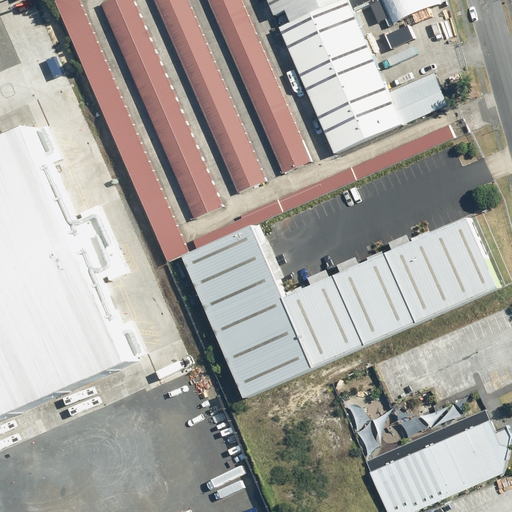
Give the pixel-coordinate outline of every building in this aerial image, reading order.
[(191,251),(80,0),(57,0),(172,259),(191,251)] [(106,5),(198,218),(226,206),(138,0),(134,1),(133,0),(112,0),(113,2),(106,5)] [(187,0),(155,0),(156,0),(157,0),(243,193),(271,181),(192,1),(189,2),(187,0)] [(240,0),(208,0),(210,2),(212,1),(288,173),(316,161),(245,0),(242,2),(240,0)] [(267,0),(268,1),(270,0),(275,0),(283,16),(297,10),(303,22),(341,6),(338,0),(267,0)] [(341,6),(303,22),(287,29),(340,154),(453,107),(439,74),(393,93),(354,1),(341,6)] [(46,143),(37,125),(0,141),(0,420),(141,359),(133,340),(89,242),(46,143)] [(246,219),(196,238),(201,248),(456,139),(451,125),(245,214),(246,219)] [(321,126),(313,129),(320,146),(328,143),(321,126)] [(296,298),(289,281),(296,278),(280,242),(273,245),(265,226),(192,257),(254,400),(510,288),(480,219),(438,238),(436,232),(420,239),(419,236),(401,243),(405,251),(393,256),(391,251),(376,257),(378,262),(370,266),(367,258),(349,266),(352,273),(341,278),(338,271),(319,279),(322,286),(296,298)] [(499,430),(494,418),(375,471),(393,511),(410,511),(507,469),(511,446),(511,424),(499,430)]
